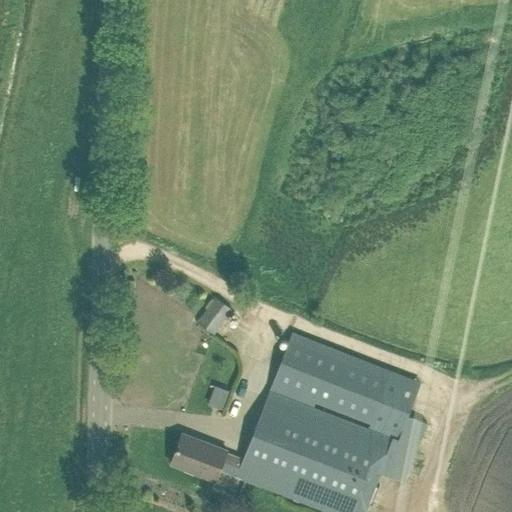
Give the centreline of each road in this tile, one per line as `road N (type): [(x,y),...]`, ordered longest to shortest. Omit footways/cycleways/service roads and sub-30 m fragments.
road 1 (tertiary): [(89,511),(105,0)]
road 2 (track): [(94,244),(165,260),(461,387),(511,374)]
